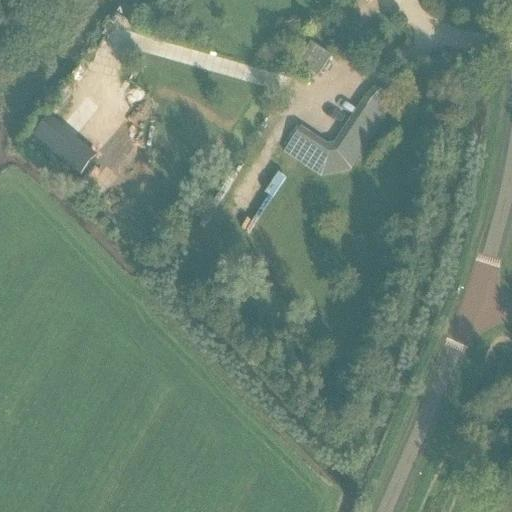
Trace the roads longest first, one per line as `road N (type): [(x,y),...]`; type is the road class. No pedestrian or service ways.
road 1 (tertiary): [(385,511),(478,298)]
road 2 (tertiary): [(478,298),(511,178)]
